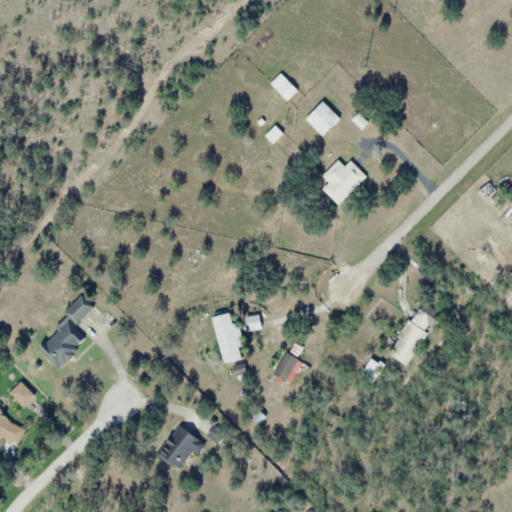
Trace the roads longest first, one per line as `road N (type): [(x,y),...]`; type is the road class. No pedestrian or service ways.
road 1 (residential): [(511,121),(339,289)]
road 2 (residential): [(11,511),(122,400)]
